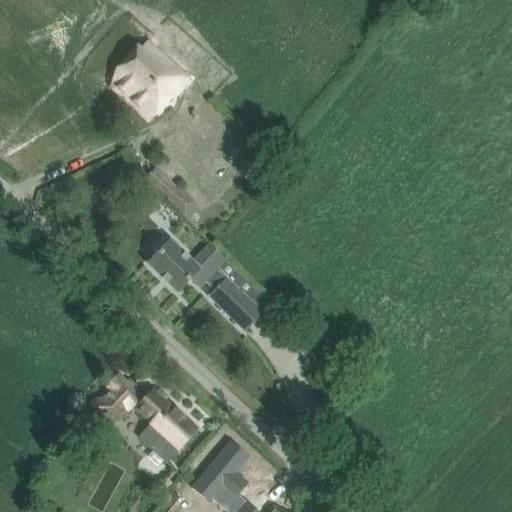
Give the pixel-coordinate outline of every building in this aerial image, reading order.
[(111,88),(124,99),(130,92),(155,114),(187,78),(147,43),(115,79),(111,88)] [(250,155),(238,167),(254,181),(270,160),(253,144),(246,152),(250,155)] [(154,169),(144,179),(180,210),(189,200),(154,169)] [(155,257),(147,265),(177,293),(190,279),(199,288),(205,283),(214,292),(226,279),(217,270),(225,262),(215,252),(198,269),(170,241),(169,242),(162,235),(147,250),(155,257)] [(209,297),(244,332),(262,314),(226,279),(214,292),(209,297)] [(312,361),(325,347),(307,330),(294,344),(312,361)] [(94,401),(89,406),(90,413),(95,418),(102,418),(111,426),(127,410),(129,411),(132,407),(136,410),(150,423),(136,439),(151,453),(148,457),(158,467),(161,463),(163,466),(173,455),(196,429),(153,391),(145,400),(142,397),(118,375),(107,387),(110,391),(101,400),(94,401)] [(230,442),(191,489),(209,504),(212,501),(225,511),(238,496),(248,484),(235,473),(249,457),(230,442)] [(225,511),(256,511),(238,496),(225,511)]
